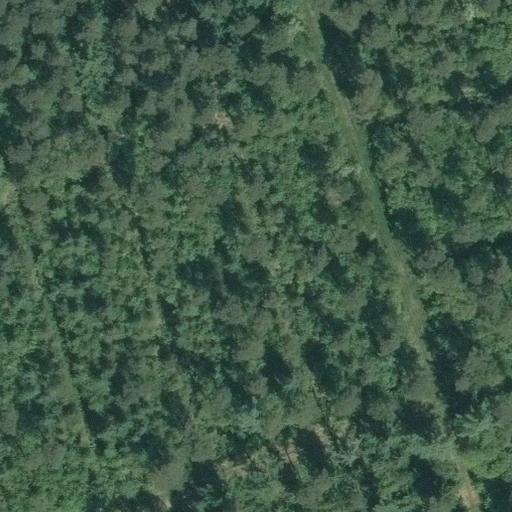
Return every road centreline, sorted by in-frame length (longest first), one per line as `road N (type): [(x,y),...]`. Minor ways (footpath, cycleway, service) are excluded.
road 1 (track): [(311,0),(481,511)]
road 2 (track): [(112,511),(511,380)]
